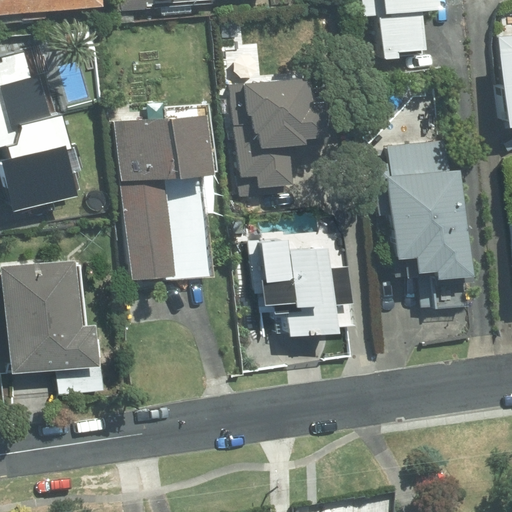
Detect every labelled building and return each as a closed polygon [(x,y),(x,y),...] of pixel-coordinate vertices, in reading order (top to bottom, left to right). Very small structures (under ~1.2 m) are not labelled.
[(0,0),(0,9),(84,2),(84,0),(0,0)] [(106,0),(107,8),(196,0),(106,0)] [(421,4),(420,0),(352,0),(354,14),(366,13),(370,54),(383,53),(382,48),(410,45),(406,6),(421,4)] [(511,118),(511,32),(489,34),(491,48),(482,49),(489,121),(511,118)] [(0,206),(59,190),(53,168),(62,166),(47,110),(38,112),(27,72),(20,74),(14,51),(0,54),(0,206)] [(290,73),(221,80),(232,196),(263,193),(262,182),(278,180),(274,139),(284,138),(283,132),(305,130),(302,99),(293,100),(290,73)] [(106,118),(118,275),(161,272),(153,174),(195,171),(191,112),(106,118)] [(381,171),(370,172),(377,253),(383,253),(385,275),(451,269),(439,138),(379,143),(381,171)] [(511,177),(503,179),(511,293),(511,177)] [(316,266),(314,245),(273,249),(272,236),(242,239),(247,301),(253,300),(254,312),(273,311),(275,332),(321,328),(319,301),(339,299),(335,264),(316,266)] [(0,263),(0,368),(45,364),(48,392),(95,387),(90,338),(78,339),(76,321),(66,322),(59,258),(0,263)]
